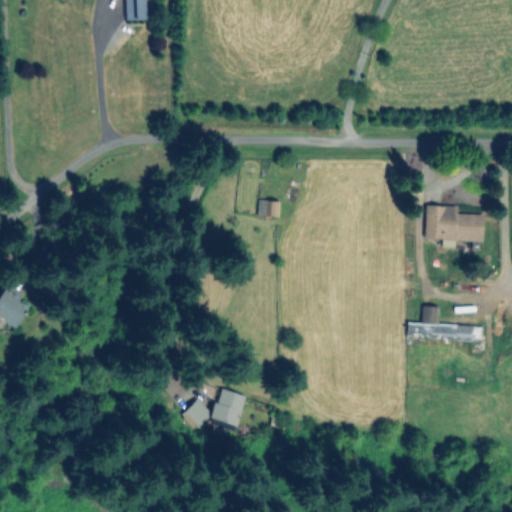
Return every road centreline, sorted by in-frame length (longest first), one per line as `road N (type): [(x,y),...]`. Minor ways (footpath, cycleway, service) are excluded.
road 1 (residential): [(511,144),(203,136),(119,144),(75,161),(0,223)]
road 2 (residential): [(37,193),(17,185),(7,168),(0,0)]
